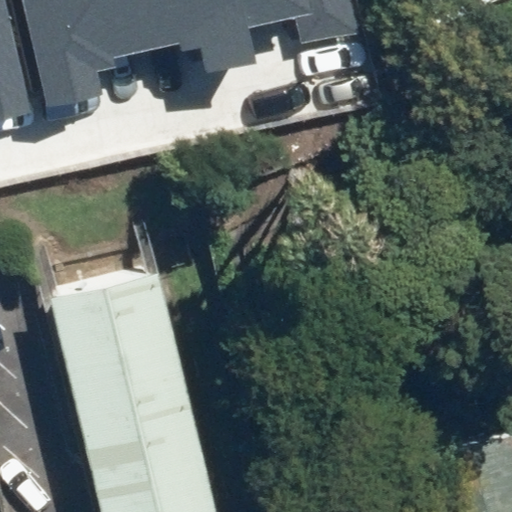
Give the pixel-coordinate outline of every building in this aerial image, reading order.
[(0,0),(0,123),(42,114),(16,0),(0,0)] [(20,0),(46,113),(107,99),(102,79),(123,74),(120,64),(149,57),(135,0),(20,0)] [(207,75),(263,62),(255,29),(247,0),(135,0),(149,57),(179,50),(181,60),(202,56),(207,75)] [(303,51),(363,37),(354,0),(247,0),(255,29),(275,24),(278,35),(298,30),(303,51)] [(215,511),(155,256),(44,282),(97,511),(215,511)] [(511,511),(511,419),(423,439),(438,511),(511,511)]
